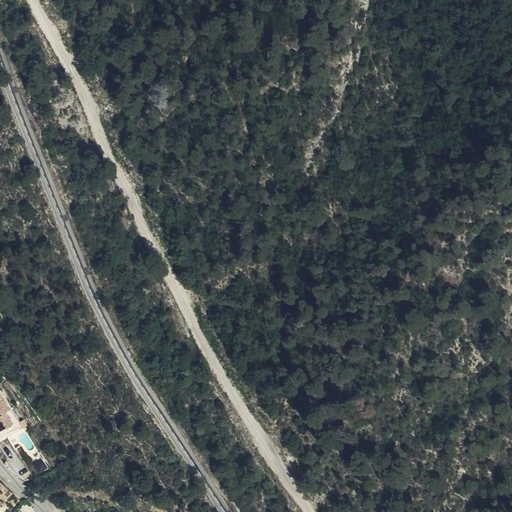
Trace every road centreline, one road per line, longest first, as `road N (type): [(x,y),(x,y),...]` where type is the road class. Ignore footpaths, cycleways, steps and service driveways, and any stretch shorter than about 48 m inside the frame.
road 1 (track): [(34,0),(182,309),(305,511)]
road 2 (tertiary): [(0,60),(125,361),(223,511)]
